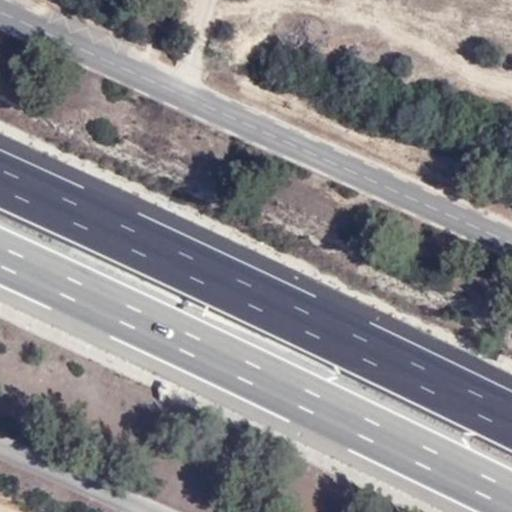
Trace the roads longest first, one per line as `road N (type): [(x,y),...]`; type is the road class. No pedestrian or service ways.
road 1 (motorway): [(0,254),(511,498)]
road 2 (motorway): [(511,419),(0,177)]
road 3 (unclassified): [(0,9),(511,241)]
road 4 (unclassified): [(148,511),(0,447)]
